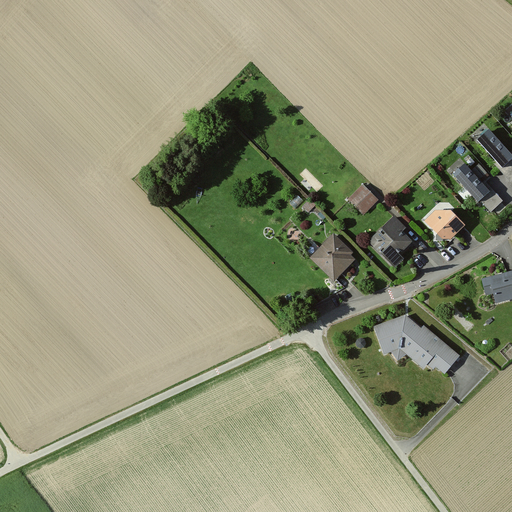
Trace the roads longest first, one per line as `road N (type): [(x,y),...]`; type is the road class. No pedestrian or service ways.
road 1 (unclassified): [(0,472),(306,330)]
road 2 (residential): [(306,330),(450,269),(511,227)]
road 3 (track): [(306,330),(444,511)]
